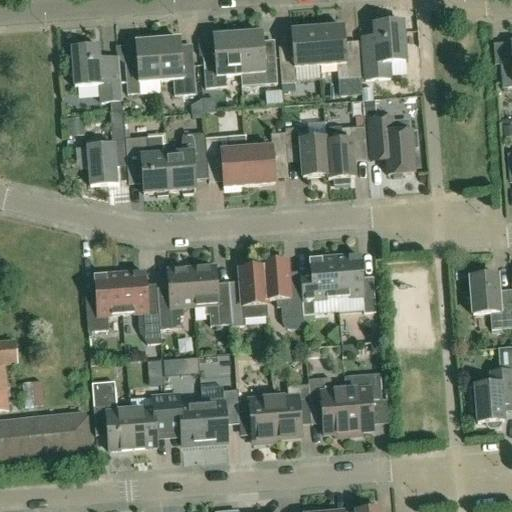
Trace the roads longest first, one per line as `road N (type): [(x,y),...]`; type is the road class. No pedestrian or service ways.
road 1 (unclassified): [(511,239),(368,222),(159,234),(0,197)]
road 2 (unclassified): [(0,501),(389,471),(511,489)]
road 3 (unclassified): [(192,0),(0,12)]
